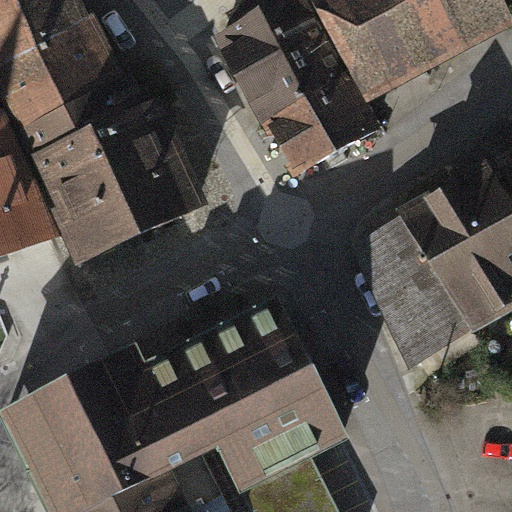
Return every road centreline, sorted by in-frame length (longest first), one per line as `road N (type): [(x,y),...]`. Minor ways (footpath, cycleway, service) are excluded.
road 1 (residential): [(274,223),(383,401),(416,511)]
road 2 (residential): [(274,223),(0,367)]
road 3 (residential): [(511,75),(274,223)]
road 4 (residential): [(159,39),(274,223)]
